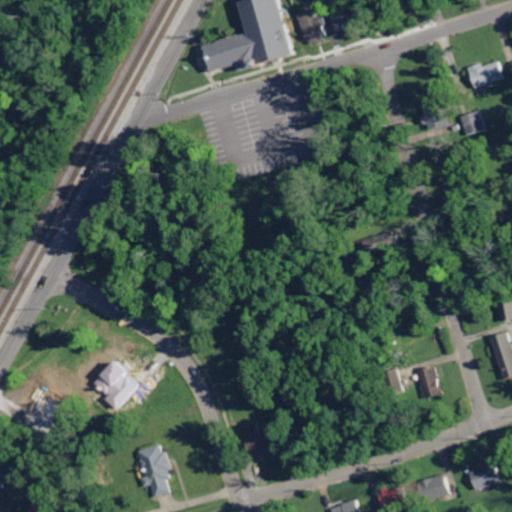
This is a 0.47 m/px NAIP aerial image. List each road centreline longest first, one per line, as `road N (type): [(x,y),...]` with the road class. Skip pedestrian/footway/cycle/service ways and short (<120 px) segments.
road 1 (secondary): [(0,373),(204,0)]
road 2 (residential): [(488,422),(381,48)]
road 3 (residential): [(55,275),(156,332),(189,362),(245,511)]
road 4 (residential): [(243,502),(511,413)]
road 5 (residential): [(146,108),(180,110),(381,48)]
road 6 (residential): [(381,48),(511,9)]
